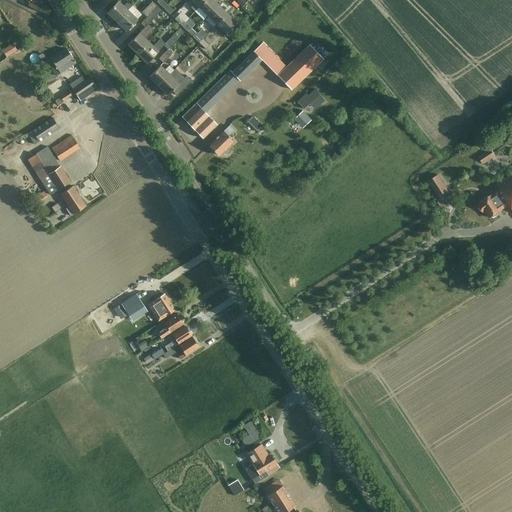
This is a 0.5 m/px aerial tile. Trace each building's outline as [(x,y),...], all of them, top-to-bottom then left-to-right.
[(154,0),(156,2),(163,8),(166,4),(161,0),(154,0)] [(190,0),(194,3),(190,7),(194,12),(198,7),(205,0),(190,0)] [(213,0),(205,0),(198,7),(207,16),(218,5),(213,0)] [(107,13),(116,21),(127,10),(131,6),(127,2),(123,6),(118,1),(107,13)] [(128,44),(137,53),(148,42),(143,38),(152,29),(148,25),(156,16),(152,12),(157,6),(152,1),(141,12),(147,17),(141,24),(144,27),(128,44)] [(166,4),(163,8),(170,15),(173,11),(166,4)] [(127,10),(116,21),(125,31),(141,14),(132,5),(131,6),(127,10)] [(218,5),(207,16),(216,25),(227,13),(218,5)] [(227,13),(216,25),(225,33),(236,22),(227,13)] [(184,22),(178,16),(174,19),(181,26),(184,22)] [(184,22),(181,26),(188,32),(191,28),(184,22)] [(196,33),(192,37),(199,43),(200,41),(202,39),(196,33)] [(148,42),(137,53),(147,62),(163,45),(167,49),(179,38),(174,34),(165,44),(160,38),(152,46),(148,42)] [(202,39),(200,41),(199,43),(205,49),(209,46),(202,39)] [(309,44),(277,75),(291,89),(323,59),(309,44)] [(56,76),(76,63),(67,49),(51,59),(53,62),(49,65),(56,76)] [(172,54),(167,49),(159,58),(163,63),(172,54)] [(231,72),(232,73),(240,81),(261,60),(253,51),(231,72)] [(158,86),(169,74),(159,65),(149,77),(157,85),(155,87),(156,88),(158,86)] [(231,72),(229,70),(220,79),(203,95),(196,102),(205,111),(240,81),(232,73),(231,72)] [(186,85),(194,76),(190,71),(181,80),(186,85)] [(169,74),(158,86),(167,94),(165,96),(166,97),(179,83),(169,74)] [(80,101),(98,90),(90,78),(72,89),(80,101)] [(309,104),(315,110),(325,100),(314,89),(308,96),(305,94),(297,102),(304,109),(309,104)] [(63,101),(73,94),(70,91),(55,101),(58,105),(64,102),(63,101)] [(182,117),(202,139),(217,125),(197,103),(182,117)] [(302,110),(297,115),(306,124),(311,120),(302,110)] [(247,121),(257,130),(262,125),(252,116),(247,121)] [(34,144),(59,128),(52,118),(27,134),(34,144)] [(222,151),(224,154),(225,154),(227,154),(228,153),(229,153),(229,152),(230,151),(230,149),(230,148),(228,146),(232,141),(227,136),(233,130),(229,125),(223,131),(208,144),(218,155),(222,151)] [(59,161),(79,147),(71,135),(51,148),(59,161)] [(49,194),(70,181),(47,146),(35,153),(35,154),(27,159),(49,194)] [(482,164),(495,155),(490,148),(478,157),(482,164)] [(484,210),(489,218),(502,209),(509,204),(511,207),(511,174),(496,184),(501,192),(494,196),(492,193),(478,203),(479,204),(477,205),(481,212),(484,210)] [(447,190),(446,188),(438,177),(429,183),(438,196),(447,190)] [(73,185),(60,194),(68,207),(65,208),(70,216),(86,205),(73,185)] [(158,319),(174,310),(163,292),(147,302),(151,309),(153,307),(155,312),(154,312),(158,319)] [(143,306),(135,293),(122,302),(129,314),(143,306)] [(160,338),(163,336),(183,323),(177,313),(163,322),(166,326),(157,332),(160,338)] [(163,346),(166,351),(171,347),(190,335),(184,325),(171,333),(173,337),(170,339),(172,341),(163,346)] [(180,358),(198,347),(191,337),(178,345),(183,353),(178,356),(180,358)] [(171,347),(166,351),(162,353),(165,358),(174,352),(171,347)] [(245,446),(260,437),(249,421),(242,425),(248,434),(240,439),(245,446)] [(270,453),(268,455),(261,444),(247,453),(253,463),(252,464),(253,465),(248,468),(253,477),(258,473),(261,479),(279,467),(277,463),(270,453)] [(232,469),(240,480),(245,477),(238,465),(232,469)] [(266,495),(267,495),(277,511),(284,511),(295,505),(282,485),(283,485),(279,478),(262,489),(266,495)] [(244,490),(237,479),(228,485),(234,495),(244,490)]
